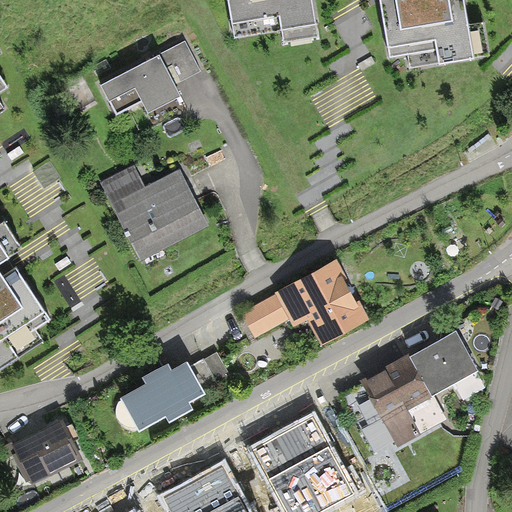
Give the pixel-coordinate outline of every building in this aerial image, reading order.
[(226,0),(233,40),(281,32),(282,41),(315,36),(309,0),(226,0)] [(377,0),(388,57),(405,54),(408,71),(474,60),(463,0),(377,0)] [(179,82),(199,72),(185,43),(165,53),(179,82)] [(159,59),(99,90),(113,115),(141,100),(154,125),(185,109),(159,59)] [(138,257),(200,225),(175,176),(144,193),(133,171),(102,186),(138,257)] [(0,219),(0,367),(39,341),(32,330),(50,318),(7,255),(20,246),(1,219),(0,219)] [(333,267),(244,316),(255,336),(303,308),(322,342),(362,319),(333,267)] [(450,335),(409,360),(431,396),(472,371),(450,335)] [(225,378),(214,358),(196,368),(206,388),(225,378)] [(409,360),(365,387),(397,439),(441,413),(409,360)] [(147,389),(120,403),(136,434),(165,420),(168,426),(191,415),(187,407),(202,400),(185,369),(170,377),(166,369),(143,381),(147,389)] [(311,420),(255,450),(288,511),(318,511),(352,494),(324,443),(311,420)] [(29,480),(73,461),(60,430),(15,450),(29,480)] [(159,501),(165,511),(245,511),(220,467),(159,501)]
